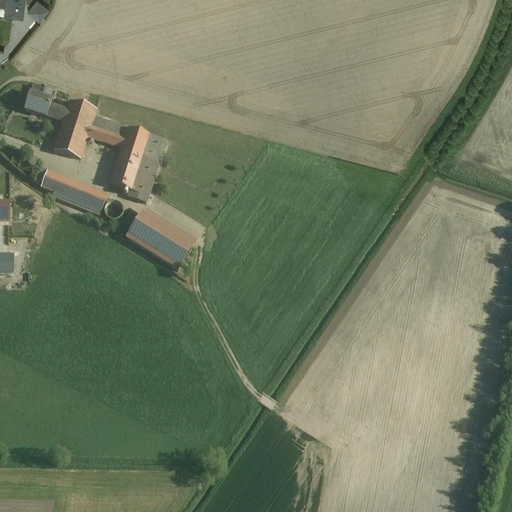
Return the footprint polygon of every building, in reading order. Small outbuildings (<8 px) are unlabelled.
[(23,0),(6,0),(5,13),(14,14),(15,10),(22,11),(23,0)] [(48,10),(37,1),(29,12),(39,20),(48,10)] [(46,118),(63,124),(66,111),(50,105),(51,102),(53,103),(57,92),(40,87),(40,89),(44,90),(41,98),(29,94),(24,112),(46,119),(46,118)] [(80,161),(87,139),(96,113),(96,111),(69,103),(66,111),(63,124),(53,153),(80,161)] [(87,139),(122,150),(127,131),(128,130),(100,122),(102,115),(96,113),(87,139)] [(184,135),(226,144),(229,131),(186,121),(184,135)] [(166,143),(127,131),(122,150),(109,187),(129,193),(127,199),(146,205),(166,143)] [(107,198),(46,174),(40,188),(53,193),(52,198),(99,217),(107,198)] [(121,218),(122,204),(107,203),(106,218),(121,218)] [(192,250),(140,217),(125,240),(177,273),(192,250)]
